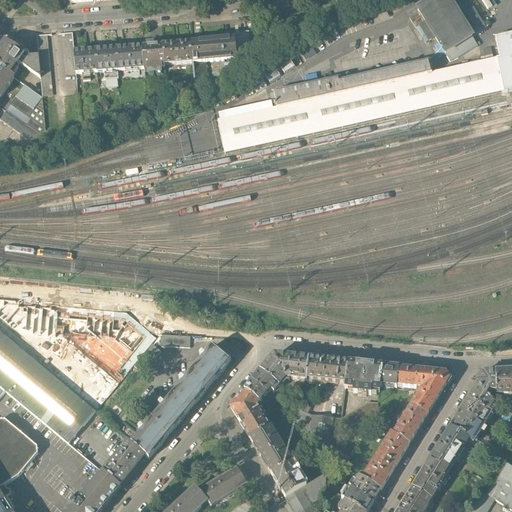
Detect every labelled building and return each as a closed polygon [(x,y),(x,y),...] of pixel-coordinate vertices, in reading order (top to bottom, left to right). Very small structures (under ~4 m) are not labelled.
[(485,27),(473,9),(466,14),(457,0),(431,0),(415,10),(423,23),(418,27),(428,43),(433,40),(445,57),(474,38),(472,36),(485,27)] [(481,0),(486,10),(495,6),(492,0),(481,0)] [(233,31),(234,37),(236,56),(250,55),(248,29),(243,30),(233,31)] [(73,32),(62,33),(66,73),(76,73),(74,51),(73,32)] [(48,34),(37,35),(38,54),(41,76),(43,96),(54,95),(48,34)] [(511,34),(494,39),(499,59),(501,69),(503,82),(506,91),(511,89),(511,34)] [(236,61),(236,56),(234,37),(196,40),(190,41),(192,60),(195,94),(206,88),(204,66),(203,64),(201,63),(199,63),(199,60),(223,58),(223,62),(236,61)] [(3,38),(0,42),(0,64),(8,70),(13,61),(18,60),(41,76),(38,54),(23,52),(22,51),(20,48),(22,45),(15,42),(11,42),(3,38)] [(146,44),(141,44),(143,66),(143,69),(148,69),(150,71),(153,71),(155,68),(165,67),(165,64),(162,43),(155,43),(154,40),(151,41),(146,41),(146,44)] [(177,41),(162,43),(165,64),(192,60),(190,41),(177,41)] [(129,45),(116,46),(118,69),(143,66),(141,44),(129,45)] [(105,47),(94,49),(96,71),(118,69),(116,46),(105,47)] [(87,50),(74,51),(76,73),(96,71),(94,49),(87,50)] [(501,69),(499,59),(432,74),(429,62),(423,64),(343,81),(343,78),(300,87),(273,93),(276,108),(217,121),(219,131),(222,144),(224,154),(506,91),(503,82),(501,69)] [(285,72),(294,66),(290,59),(281,65),(285,72)] [(0,90),(12,73),(8,70),(0,64),(0,90)] [(43,96),(24,84),(11,104),(45,128),(43,96)] [(7,109),(0,119),(33,143),(40,132),(7,109)] [(7,138),(0,147),(0,148),(21,163),(27,153),(7,138)] [(0,299),(0,322),(27,342),(106,349),(109,345),(112,316),(112,309),(61,304),(61,300),(37,298),(37,303),(0,299)] [(126,319),(112,316),(109,345),(133,361),(154,337),(147,333),(147,326),(141,322),(139,324),(132,318),(128,323),(126,319)] [(0,388),(5,393),(69,445),(81,432),(96,413),(0,333),(0,388)] [(191,336),(162,335),(161,347),(191,348),(191,336)] [(152,345),(134,367),(143,374),(161,352),(152,345)] [(203,358),(192,371),(209,385),(229,361),(212,347),(203,358)] [(285,358),(278,357),(265,375),(279,386),(282,389),(289,382),(311,384),(312,361),(285,358)] [(351,365),(312,361),(311,384),(349,386),(351,365)] [(384,388),(385,369),(355,366),(351,365),(349,386),(349,392),(356,392),(356,396),(374,398),(374,394),(384,395),(384,388)] [(400,388),(402,371),(399,371),(385,369),(384,388),(400,388)] [(183,382),(172,395),(189,410),(209,385),(192,371),(183,382)] [(419,391),(420,373),(405,371),(402,371),(400,388),(419,391)] [(511,371),(495,372),(496,393),(496,396),(511,394),(511,371)] [(489,393),(496,393),(495,372),(492,372),(484,373),(477,385),(489,393)] [(436,375),(420,373),(419,391),(426,391),(448,390),(453,381),(451,376),(436,375)] [(279,386),(265,375),(249,394),(264,406),(279,386)] [(489,393),(477,385),(469,397),(467,401),(491,416),(496,404),(490,400),(493,396),(489,393)] [(426,391),(414,408),(430,419),(435,411),(448,390),(426,391)] [(264,406),(249,394),(235,411),(246,431),(254,444),(273,431),(260,411),(264,406)] [(162,407),(152,420),(169,434),(189,410),(172,395),(162,407)] [(491,416),(467,401),(461,410),(460,412),(484,426),(491,416)] [(295,409),(292,415),(311,441),(328,442),(377,412),(378,403),(367,403),(342,420),(308,417),(295,409)] [(413,408),(395,436),(412,448),(421,433),(430,419),(414,408),(413,408)] [(484,426),(460,412),(459,415),(450,429),(469,441),(473,444),(484,426)] [(149,458),(169,434),(152,420),(142,432),(131,444),(145,455),(149,458)] [(98,480),(92,479),(64,511),(13,511),(12,510),(8,502),(12,499),(10,492),(5,486),(21,476),(37,456),(37,452),(36,448),(6,422),(0,422),(0,511),(101,511),(120,487),(103,473),(98,480)] [(469,441),(450,429),(440,445),(431,459),(450,471),(469,441)] [(295,466),(273,431),(254,444),(264,461),(275,479),(295,466)] [(395,436),(365,483),(384,495),(399,470),(412,448),(395,436)] [(106,469),(103,473),(120,487),(123,484),(145,455),(131,444),(128,441),(106,469)] [(328,442),(311,441),(324,458),(344,469),(350,460),(332,449),(327,447),(328,442)] [(450,471),(431,459),(421,475),(413,489),(432,501),(450,471)] [(511,467),(506,464),(487,495),(494,501),(511,511),(511,467)] [(295,466),(275,479),(282,490),(289,502),(309,488),(295,466)] [(199,493),(208,503),(211,507),(247,485),(237,470),(199,493)] [(309,488),(289,502),(294,511),(316,511),(315,507),(323,503),(330,493),(329,477),(309,488)] [(359,479),(352,490),(376,506),(378,504),(384,495),(365,483),(359,479)] [(198,511),(208,503),(199,493),(195,489),(178,505),(170,511),(198,511)] [(424,511),(432,501),(413,489),(404,504),(398,511),(424,511)] [(352,490),(345,502),(349,505),(360,511),(372,511),(375,508),(376,506),(352,490)] [(487,511),(494,501),(487,495),(484,493),(472,511),(487,511)]
